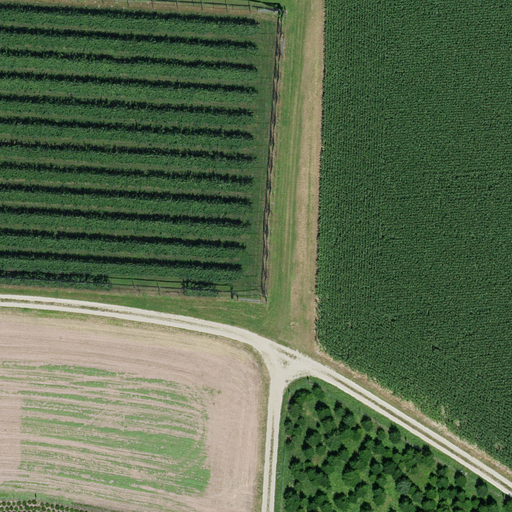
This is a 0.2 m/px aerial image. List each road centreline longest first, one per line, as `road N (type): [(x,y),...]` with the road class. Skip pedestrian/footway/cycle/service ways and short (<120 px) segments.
road 1 (track): [(0,301),(226,334),(314,370),(511,495)]
road 2 (track): [(300,0),(266,511)]
